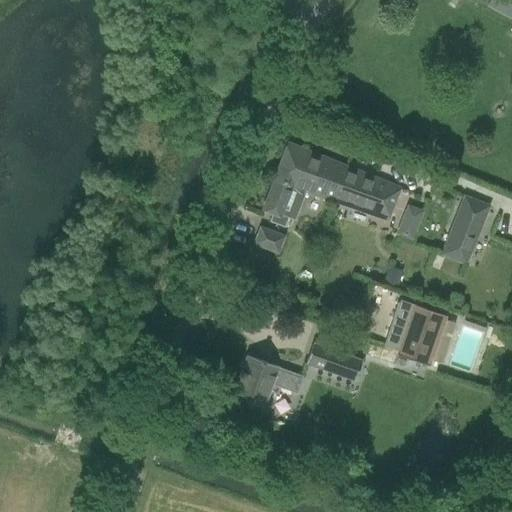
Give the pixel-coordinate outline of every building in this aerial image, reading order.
[(344,166),(325,158),(287,144),(262,210),(272,213),(269,222),(284,228),(288,217),(293,219),(304,191),(331,200),(344,166)] [(398,188),(344,166),(331,200),(386,219),(398,188)] [(463,196),(439,255),(465,266),(489,206),(463,196)] [(403,202),(391,232),(411,240),(423,211),(403,202)] [(253,244),(277,253),(284,236),(259,227),(253,244)] [(389,266),(382,284),(395,289),(401,271),(389,266)] [(287,287),(276,296),(286,307),(297,298),(287,287)] [(399,301),(398,303),(397,303),(391,319),(392,319),(382,346),(398,352),(397,356),(427,366),(444,317),(399,301)] [(318,333),(314,344),(312,343),(305,364),(354,381),(361,361),(339,353),(344,342),(318,333)] [(278,367),(246,355),(231,397),(235,399),(234,402),(247,407),(248,403),(263,409),(271,385),(296,393),(302,377),(277,368),(278,367)]
